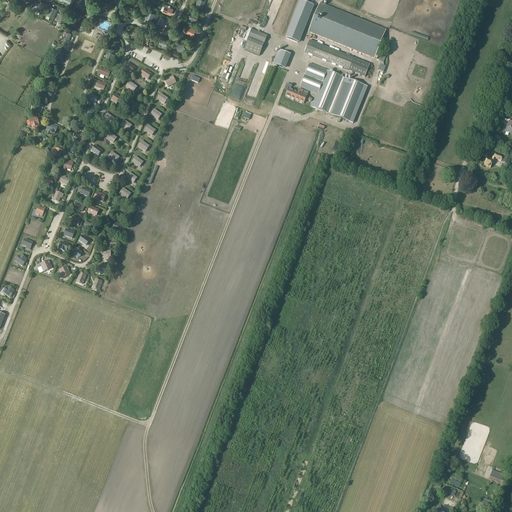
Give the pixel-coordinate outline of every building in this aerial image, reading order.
[(82,0),(80,0),(77,2),(82,10),(87,7),(82,0)] [(101,0),(98,6),(106,10),(109,4),(101,0)] [(197,0),(195,7),(201,9),(204,1),(201,0),(197,0)] [(40,1),(36,10),(42,12),(46,4),(40,1)] [(301,1),(286,38),(298,43),(313,6),(301,1)] [(162,6),(160,10),(162,11),(162,12),(170,15),(173,10),(173,9),(168,7),(168,5),(165,3),(164,6),(162,6)] [(320,3),(308,32),(375,59),(386,30),(320,3)] [(51,7),(47,15),(52,17),(56,9),(51,7)] [(125,8),(122,7),(119,14),(126,17),(128,12),(124,10),(125,8)] [(61,11),(58,20),(63,22),(67,14),(61,11)] [(148,12),(145,20),(151,23),(153,18),(154,19),(156,15),(148,12)] [(191,13),(189,19),(191,19),(191,21),(195,23),(195,21),(197,21),(199,16),(191,13)] [(79,18),(73,15),(69,26),(75,28),(79,18)] [(161,17),(158,24),(165,27),(167,21),(163,20),(164,18),(161,17)] [(191,29),(187,27),(185,33),(192,36),(195,28),(192,27),(191,29)] [(139,37),(141,32),(130,28),(127,33),(139,37)] [(252,30),(249,38),(263,44),(264,44),(267,36),(252,30)] [(145,33),(143,38),(150,41),(153,36),(145,33)] [(120,40),(115,38),(112,46),(117,48),(120,40)] [(249,38),(244,50),(259,56),(263,44),(249,38)] [(309,41),(304,53),(365,77),(370,65),(309,41)] [(174,50),(173,55),(177,57),(179,53),(186,50),(184,45),(183,44),(176,47),(178,52),(176,51),(174,50)] [(62,61),(66,52),(60,50),(56,59),(62,61)] [(112,65),(115,57),(109,54),(106,63),(112,65)] [(275,60),(273,64),(284,68),(285,64),(275,60)] [(52,62),(49,70),(56,73),(59,66),(54,64),(55,63),(52,62)] [(128,62),(124,68),(132,73),(136,67),(128,62)] [(309,63),(299,87),(317,94),(314,102),(313,102),(311,107),(349,122),(364,86),(309,63)] [(98,74),(108,77),(110,72),(100,68),(98,74)] [(144,69),(140,75),(148,80),(152,74),(144,69)] [(168,88),(176,84),(173,78),(165,82),(168,88)] [(47,80),(45,86),(52,89),(55,83),(50,81),(47,80)] [(103,83),(98,81),(96,87),(104,91),(107,83),(103,82),(103,83)] [(130,81),(126,87),(134,93),(138,87),(130,81)] [(295,100),(296,101),(304,104),(307,95),(308,93),(299,89),(297,92),(289,88),(285,96),(295,100)] [(42,92),(40,98),(46,101),(49,95),(42,92)] [(161,93),(157,99),(165,104),(169,99),(161,93)] [(86,101),(96,105),(99,98),(89,94),(86,101)] [(115,94),(111,100),(119,105),(123,99),(115,94)] [(132,100),(128,106),(136,112),(140,106),(132,100)] [(43,109),(33,105),(31,111),(40,115),(43,109)] [(88,108),(85,116),(89,118),(88,119),(92,120),(95,113),(95,112),(88,108)] [(155,109),(150,115),(158,120),(162,115),(155,109)] [(108,113),(103,119),(111,125),(115,119),(108,113)] [(36,116),(29,118),(29,120),(31,127),(40,125),(38,118),(36,118),(36,116)] [(124,120),(120,126),(128,131),(132,126),(124,120)] [(46,131),(45,134),(48,135),(49,132),(56,134),(58,128),(55,127),(48,124),(46,131)] [(148,125),(144,131),(152,136),(156,130),(148,125)] [(75,131),(73,137),(84,141),(86,135),(86,134),(84,133),(83,134),(75,131)] [(110,133),(105,138),(113,144),(117,138),(110,133)] [(142,141),(138,147),(146,152),(150,146),(142,141)] [(73,145),(70,153),(76,155),(78,150),(79,151),(80,148),(79,147),(73,145)] [(95,145),(91,151),(99,156),(103,150),(95,145)] [(57,151),(55,156),(60,158),(63,150),(56,148),(55,150),(57,151)] [(112,152),(108,158),(116,163),(120,157),(112,152)] [(490,159),(487,158),(484,165),(490,168),(492,164),(493,165),(496,159),(501,161),(503,157),(495,154),(493,159),(490,158),(490,159)] [(509,165),(511,157),(505,154),(502,162),(509,165)] [(136,157),(132,162),(140,168),(144,162),(136,157)] [(65,163),(63,168),(71,170),(73,165),(73,164),(73,163),(66,160),(65,161),(65,163)] [(50,168),(49,171),(51,172),(56,174),(59,165),(54,163),(53,165),(50,164),(49,167),(50,168)] [(130,172),(126,178),(134,184),(138,178),(130,172)] [(66,176),(62,175),(59,182),(68,186),(70,180),(66,178),(66,176)] [(46,178),(44,185),(47,186),(51,188),(55,178),(52,177),(51,180),(46,178)] [(83,187),(80,194),(89,197),(91,191),(83,187)] [(124,188),(120,194),(127,200),(132,194),(124,188)] [(93,199),(103,203),(106,195),(97,191),(93,199)] [(60,203),(63,194),(57,192),(53,201),(60,203)] [(79,210),(83,212),(85,205),(75,201),(74,205),(80,207),(79,210)] [(38,207),(36,214),(43,216),(46,208),(42,206),(42,208),(38,207)] [(94,207),(91,206),(88,212),(97,216),(99,211),(93,208),(94,207)] [(77,218),(72,216),(70,223),(78,226),(81,218),(78,216),(77,218)] [(115,222),(112,230),(119,232),(122,226),(118,224),(118,223),(115,222)] [(66,229),(63,235),(72,239),(75,231),(72,230),(71,232),(66,229)] [(83,236),(79,241),(86,246),(90,241),(83,236)] [(112,238),(107,238),(107,245),(116,245),(116,236),(112,237),(112,238)] [(24,240),(22,246),(26,247),(26,248),(30,250),(33,243),(24,240)] [(62,243),(59,245),(60,248),(59,248),(63,249),(62,251),(64,252),(65,250),(66,251),(69,245),(62,242),(62,243)] [(75,249),(72,253),(78,258),(81,257),(81,254),(81,253),(79,251),(80,250),(78,248),(77,250),(75,249)] [(106,252),(101,252),(102,259),(111,258),(111,251),(106,251),(106,252)] [(19,256),(16,261),(23,266),(26,261),(25,261),(26,259),(21,256),(20,257),(19,256)] [(40,264),(43,273),(52,269),(49,260),(40,264)] [(101,266),(96,266),(96,272),(105,272),(105,264),(101,264),(101,266)] [(71,275),(67,267),(58,270),(62,279),(71,275)] [(80,272),(76,282),(83,285),(87,275),(80,272)] [(96,279),(92,289),(98,292),(103,282),(96,279)] [(7,288),(3,293),(10,298),(14,293),(13,292),(14,291),(9,287),(8,288),(7,288)] [(506,476),(492,471),(489,480),(503,486),(506,476)] [(479,506),(490,510),(493,502),(482,498),(479,506)]
